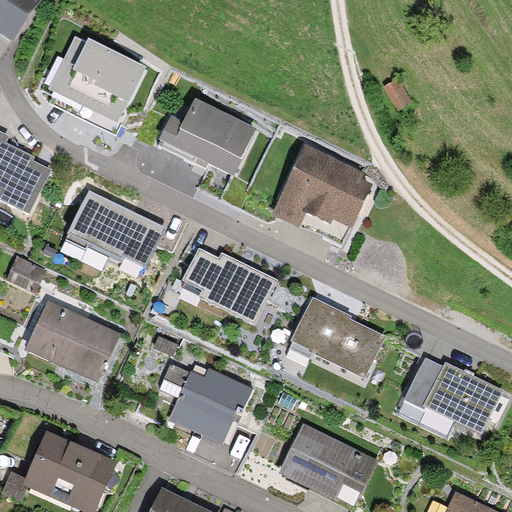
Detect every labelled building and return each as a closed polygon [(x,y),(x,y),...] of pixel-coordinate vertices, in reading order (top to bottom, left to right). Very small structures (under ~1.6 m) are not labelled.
[(0,0),(0,37),(12,45),(42,0),(0,0)] [(146,71),(77,38),(51,93),(59,97),(55,105),(116,134),(146,71)] [(397,83),(385,90),(397,113),(409,106),(397,83)] [(257,130),(196,100),(185,122),(172,116),(156,147),(198,167),(207,172),(210,167),(233,178),(257,130)] [(0,131),(0,200),(29,215),(51,171),(33,161),(35,157),(6,143),(10,136),(0,131)] [(363,174),(306,147),(272,218),(298,230),(301,226),(342,245),(370,186),(360,181),(363,174)] [(167,228),(91,191),(65,242),(87,253),(90,246),(122,262),(124,258),(147,269),(167,228)] [(203,297),(202,299),(254,325),(277,280),(222,254),(219,259),(199,250),(181,287),(203,297)] [(18,257),(7,282),(37,295),(48,270),(18,257)] [(314,298),(292,343),(309,351),(309,353),(364,380),(385,337),(351,320),(353,317),(342,312),(314,298)] [(48,302),(25,351),(73,373),(98,385),(121,336),(48,302)] [(160,337),(154,349),(173,358),(179,346),(160,337)] [(424,407),(443,367),(425,359),(404,402),(425,413),(427,409),(424,407)] [(443,367),(424,407),(427,409),(481,436),(504,392),(471,375),(446,363),(443,367)] [(254,391),(209,370),(205,379),(192,373),(191,374),(171,365),(164,380),(166,380),(184,389),(179,399),(169,421),(222,446),(237,414),(242,417),(254,391)] [(179,399),(184,389),(166,380),(161,390),(179,399)] [(380,462),(304,425),(280,474),(335,501),(344,484),(364,494),(380,462)] [(83,450),(47,435),(27,480),(24,488),(28,489),(80,511),(95,511),(116,464),(83,450)] [(24,488),(27,480),(12,473),(2,495),(21,504),(28,489),(24,488)] [(162,490),(151,511),(208,511),(186,501),(162,490)] [(496,511),(457,494),(449,511),(496,511)]
